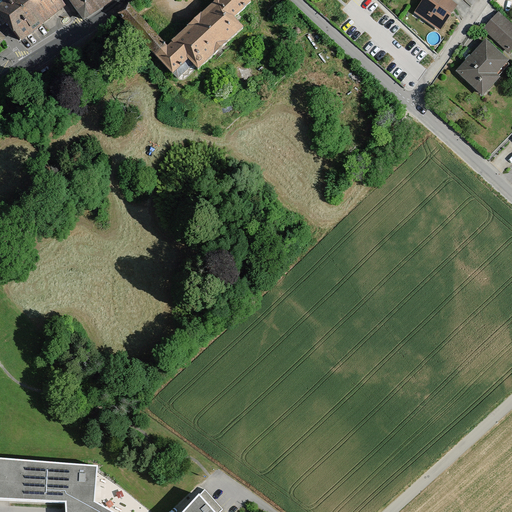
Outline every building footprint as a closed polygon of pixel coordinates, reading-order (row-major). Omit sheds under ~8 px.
[(0,12),(28,50),(70,20),(55,0),(1,0),(0,1),(0,12)] [(76,0),(71,4),(81,16),(102,0),(76,0)] [(258,10),(249,0),(220,0),(224,3),(170,51),(131,7),(118,18),(178,84),(195,69),(204,79),(251,38),(240,26),(258,10)] [(422,0),(414,12),(441,30),(459,4),(452,0),(422,0)] [(511,25),(498,12),(482,30),(507,54),(511,48),(511,25)] [(484,38),(456,69),(482,94),(511,63),(484,38)] [(101,468),(0,458),(0,499),(68,501),(68,511),(220,511),(206,495),(190,511),(113,511),(100,505),(101,468)]
